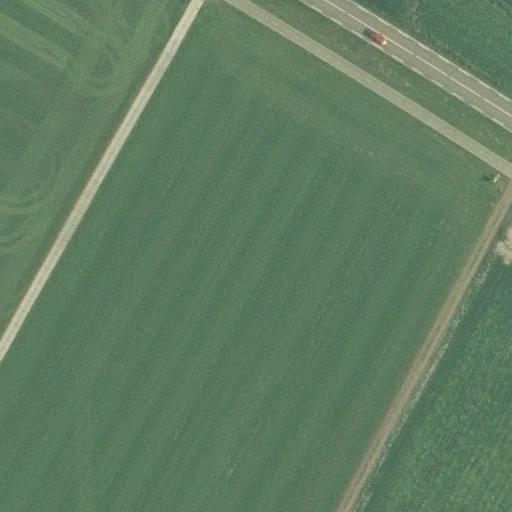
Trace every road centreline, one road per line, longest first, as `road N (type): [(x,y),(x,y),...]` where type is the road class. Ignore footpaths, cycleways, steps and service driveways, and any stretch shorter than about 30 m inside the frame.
road 1 (track): [(0,346),(197,0)]
road 2 (secondary): [(511,119),(321,0)]
